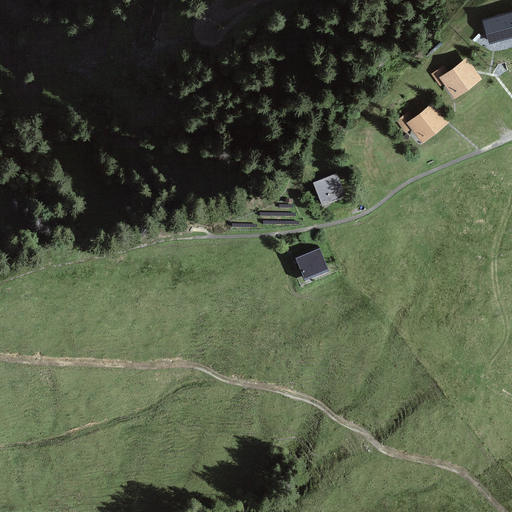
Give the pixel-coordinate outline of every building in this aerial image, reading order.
[(511,8),(482,17),(490,44),(511,37),(511,8)] [(456,51),(485,36),(472,11),(435,29),(442,42),(449,38),(456,51)] [(442,68),(434,74),(441,83),(445,80),(455,95),(479,78),(466,61),(447,75),(442,68)] [(446,121),(433,105),(413,120),(408,113),(399,121),(405,130),(411,125),(423,139),(446,121)] [(314,141),(323,168),(349,160),(340,132),(314,141)] [(336,180),(316,188),(323,206),(343,198),(336,180)] [(320,248),(296,259),(306,281),(329,270),(320,248)]
